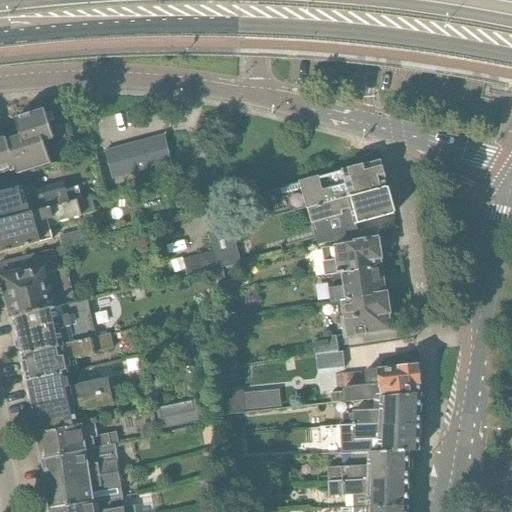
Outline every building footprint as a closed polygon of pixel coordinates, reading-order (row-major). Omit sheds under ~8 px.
[(0,172),(16,168),(18,175),(52,165),(45,143),(55,140),(55,139),(47,110),(16,120),(21,134),(0,140),(0,172)] [(176,175),(173,163),(166,136),(106,152),(113,179),(155,168),(158,180),(176,175)] [(299,215),(388,189),(381,163),(369,166),(369,165),(301,183),(309,210),(298,213),(299,215)] [(301,182),(273,189),(278,208),(306,201),(301,182)] [(0,224),(79,202),(78,200),(81,199),(78,186),(40,196),(37,185),(28,187),(5,194),(0,194),(0,224)] [(388,189),(299,215),(302,227),(313,224),(340,217),(344,228),(396,214),(388,189)] [(79,202),(0,224),(0,254),(54,239),(50,225),(83,217),(79,202)] [(87,243),(84,229),(58,236),(61,248),(87,243)] [(224,268),(240,263),(231,230),(210,236),(215,255),(219,269),(224,268)] [(332,276),(382,268),(381,261),(382,261),(379,240),(335,246),(335,248),(322,250),(326,277),(332,276)] [(67,269),(60,270),(55,250),(0,264),(14,319),(67,306),(76,303),(67,269)] [(210,271),(219,269),(215,255),(203,258),(207,273),(210,272),(210,271)] [(224,268),(219,269),(218,293),(227,292),(224,268)] [(331,303),(387,294),(387,292),(385,292),(382,268),(332,276),(334,288),(329,289),(331,303)] [(219,269),(210,271),(210,272),(213,294),(218,293),(219,269)] [(387,294),(331,303),(331,304),(342,303),(344,318),(341,318),(344,337),(391,330),(389,316),(391,315),(387,294)] [(22,356),(75,343),(72,328),(70,315),(69,316),(67,306),(14,319),(22,356)] [(29,384),(78,371),(79,371),(76,358),(115,349),(111,335),(75,343),(22,356),(29,384)] [(338,352),(339,352),(337,337),(313,340),(314,346),(309,346),(310,356),(316,355),(338,352)] [(338,352),(316,355),(318,371),(345,368),(343,352),(338,353),(338,352)] [(380,399),(422,394),(419,366),(417,366),(413,362),(412,361),(407,360),(406,361),(402,364),(400,366),(378,369),(365,371),(366,386),(343,388),(344,392),(331,394),(332,404),(345,402),(345,403),(380,399)] [(34,409),(112,392),(109,378),(82,384),(78,371),(29,384),(34,409)] [(39,435),(89,423),(87,411),(114,405),(112,392),(34,409),(39,435)] [(218,417),(245,414),(244,392),(218,394),(218,417)] [(341,427),(421,425),(422,394),(380,399),(380,411),(354,412),(344,411),(340,412),(341,427)] [(160,432),(192,425),(188,408),(156,415),(160,432)] [(44,461),(88,451),(97,449),(96,449),(120,444),(117,433),(98,437),(95,422),(89,423),(39,435),(44,461)] [(364,452),(410,452),(420,452),(421,425),(341,427),(329,427),(329,441),(341,441),(363,440),(364,452)] [(47,485),(120,472),(134,469),(133,458),(99,462),(99,465),(90,467),(88,451),(44,461),(47,485)] [(329,482),(409,477),(410,452),(364,452),(352,453),(352,467),(338,468),(328,468),(329,482)] [(51,511),(96,502),(93,489),(101,487),(103,490),(122,487),(120,472),(47,485),(51,511)] [(354,508),(408,506),(409,477),(329,482),(330,497),(353,496),(354,508)] [(154,511),(154,502),(136,505),(136,506),(125,508),(105,510),(104,511),(97,511),(96,502),(51,511),(154,511)]
